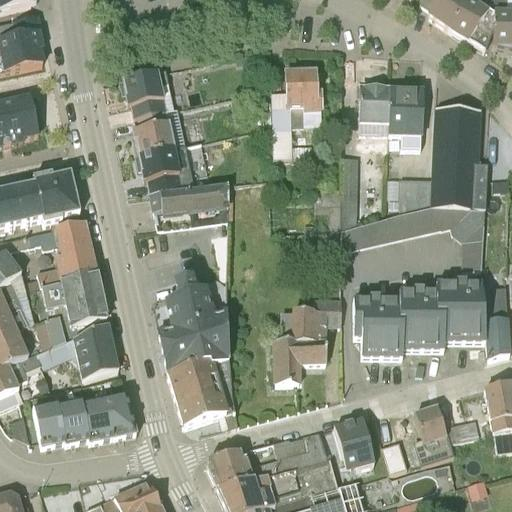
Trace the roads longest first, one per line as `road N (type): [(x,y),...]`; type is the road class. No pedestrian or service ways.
road 1 (secondary): [(67,0),(164,463)]
road 2 (residential): [(164,463),(511,373)]
road 3 (residential): [(511,120),(453,62),(340,0)]
road 4 (residential): [(11,473),(34,480),(164,463)]
